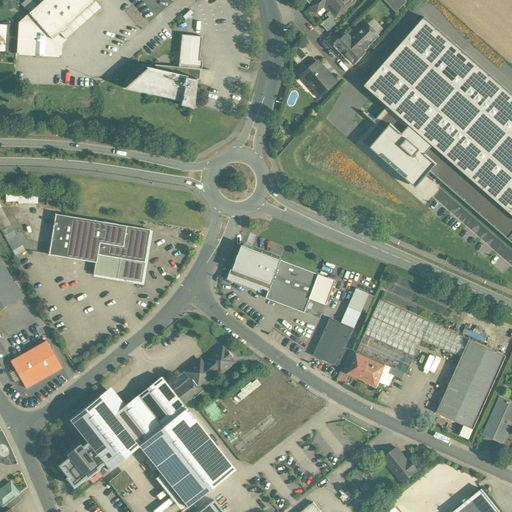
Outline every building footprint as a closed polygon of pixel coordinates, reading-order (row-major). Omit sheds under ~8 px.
[(94,0),(43,0),(29,14),(52,39),(60,33),(65,39),(73,33),(67,26),(96,1),(94,0)] [(316,0),(311,6),(317,13),(324,7),(335,19),(354,3),(356,0),(316,0)] [(404,0),(385,0),(396,11),(406,2),(404,0)] [(52,39),(29,14),(20,21),(19,53),(60,56),(60,43),(65,39),(60,33),(52,39)] [(511,94),(424,17),(364,86),(387,106),(409,125),(433,146),(511,214),(511,94)] [(368,24),(378,35),(384,29),(374,18),(368,24)] [(0,24),(0,52),(7,53),(8,25),(0,24)] [(353,38),(347,32),(336,45),(355,65),(366,53),(363,49),(378,35),(368,24),(353,38)] [(201,37),(182,35),(178,67),(197,69),(201,69),(202,61),(196,60),(197,57),(199,58),(201,37)] [(301,43),(294,49),(293,58),(298,64),(310,53),(301,43)] [(335,82),(318,63),(303,76),(320,95),(335,82)] [(178,67),(156,65),(155,69),(148,67),(124,88),(181,101),(180,105),(193,108),(197,69),(178,67)] [(402,133),(409,125),(387,106),(374,122),(384,131),(391,123),(402,133)] [(416,188),(430,172),(437,164),(426,154),(433,146),(409,125),(402,133),(391,123),(384,131),(370,147),(416,188)] [(508,239),(511,234),(511,214),(433,146),(426,154),(437,164),(430,172),(508,239)] [(0,208),(0,228),(1,231),(11,225),(1,208),(0,208)] [(150,230),(55,214),(49,255),(74,259),(77,243),(97,246),(96,254),(97,255),(120,258),(117,278),(141,282),(150,230)] [(11,225),(1,231),(12,251),(22,245),(11,225)] [(97,246),(77,243),(74,259),(96,263),(97,255),(96,254),(97,246)] [(22,245),(12,251),(16,256),(25,251),(22,245)] [(282,260),(243,245),(236,263),(233,270),(271,285),(272,285),(282,260)] [(0,259),(0,309),(22,298),(0,259)] [(319,274),(282,260),(272,285),(271,285),(269,291),(266,298),(305,313),(310,299),(319,274)] [(269,291),(271,285),(233,270),(236,263),(234,262),(228,279),(260,292),(262,288),(269,291)] [(336,280),(319,274),(310,299),(327,305),(336,280)] [(369,294),(356,288),(348,306),(361,312),(369,294)] [(369,294),(361,312),(367,315),(375,296),(369,294)] [(469,339),(380,299),(372,317),(422,340),(461,357),(469,339)] [(354,328),(361,312),(348,306),(341,323),(354,328)] [(422,340),(372,317),(364,334),(414,357),(422,340)] [(330,318),(313,356),(337,366),(338,363),(345,347),(354,328),(341,323),(330,318)] [(414,357),(364,334),(357,351),(407,374),(414,357)] [(473,429),(506,356),(469,339),(461,357),(436,413),(464,425),(473,429)] [(46,341),(10,361),(26,388),(61,368),(46,341)] [(191,379),(188,380),(173,392),(183,404),(201,390),(197,386),(217,370),(220,374),(235,362),(231,357),(233,356),(229,351),(227,352),(223,347),(209,359),(209,360),(204,365),(200,360),(185,372),(191,379)] [(345,347),(338,363),(343,366),(350,351),(351,349),(345,347)] [(343,366),(342,370),(348,373),(357,354),(350,351),(343,366)] [(384,366),(357,354),(348,373),(375,385),(384,366)] [(161,377),(137,396),(162,427),(186,408),(183,404),(173,392),(161,377)] [(244,387),(247,392),(258,385),(254,380),(244,387)] [(502,383),(498,394),(505,397),(509,385),(502,383)] [(113,415),(124,406),(108,386),(69,417),(87,439),(105,461),(111,468),(138,446),(113,415)] [(162,427),(137,396),(124,406),(113,415),(138,446),(162,427)] [(511,402),(501,397),(484,434),(503,443),(511,423),(511,402)] [(162,427),(138,446),(161,474),(187,507),(235,470),(186,408),(162,427)] [(469,439),(473,429),(464,425),(460,435),(469,439)] [(99,469),(97,467),(105,461),(87,439),(79,445),(77,443),(66,452),(68,455),(58,463),(67,474),(65,476),(73,486),(83,477),(86,480),(99,469)] [(409,464),(396,447),(383,457),(403,482),(416,472),(415,472),(418,470),(412,462),(409,464)] [(124,470),(109,482),(118,494),(133,481),(124,470)] [(182,511),(187,507),(161,474),(155,478),(182,511)] [(0,490),(0,504),(2,507),(3,506),(17,495),(19,493),(10,482),(0,490)] [(399,511),(395,507),(388,511),(500,511),(482,489),(452,511),(399,511)] [(17,495),(3,506),(7,511),(10,508),(10,509),(22,500),(17,495)] [(223,511),(214,500),(199,511),(223,511)] [(321,511),(314,502),(301,511),(321,511)]
